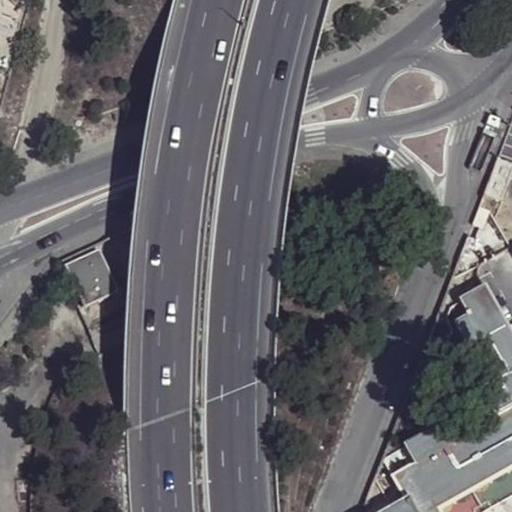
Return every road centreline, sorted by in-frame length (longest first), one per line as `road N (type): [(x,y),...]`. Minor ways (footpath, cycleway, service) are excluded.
road 1 (motorway): [(218,0),(191,95),(167,241),(170,511)]
road 2 (motorway): [(238,511),(235,392),(245,247),(261,102),(289,0)]
road 3 (tertiary): [(376,70),(0,211)]
road 4 (tertiary): [(0,259),(292,143),(366,133)]
road 5 (unclassified): [(333,511),(455,209)]
